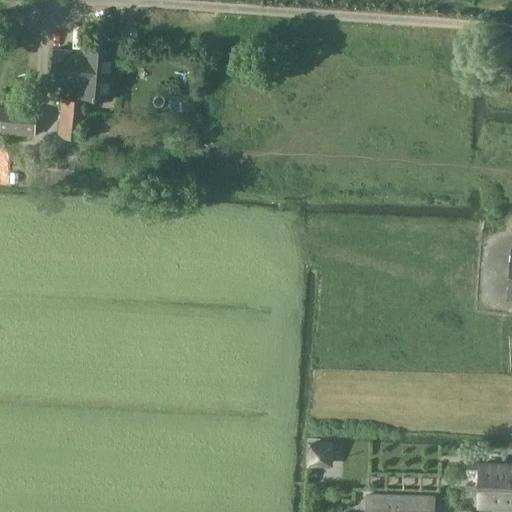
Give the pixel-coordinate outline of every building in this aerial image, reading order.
[(86,48),(86,52),(56,50),(53,80),(83,83),(82,96),(112,99),(117,51),(86,48)] [(64,137),(82,139),(85,100),(64,99),(61,134),(64,137)] [(0,127),(0,133),(36,137),(37,110),(2,106),(0,127)] [(511,465),(481,465),(480,505),(511,506),(511,465)] [(368,495),(367,511),(433,511),(434,497),(368,495)]
